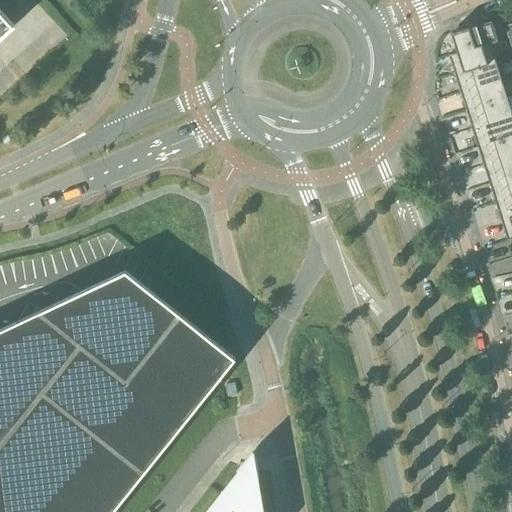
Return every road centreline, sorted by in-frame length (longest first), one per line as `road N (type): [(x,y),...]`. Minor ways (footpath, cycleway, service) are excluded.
road 1 (secondary): [(476,511),(445,354),(402,214)]
road 2 (secondary): [(327,247),(370,376),(397,511)]
road 3 (residential): [(511,449),(460,232)]
road 4 (unclassified): [(327,247),(265,354),(281,423)]
road 5 (tertiary): [(0,213),(150,153)]
road 6 (unclassified): [(281,423),(223,435),(161,511)]
road 7 (tertiary): [(129,128),(0,185)]
road 8 (unknown): [(0,298),(135,262)]
road 9 (secondary): [(167,0),(129,128)]
